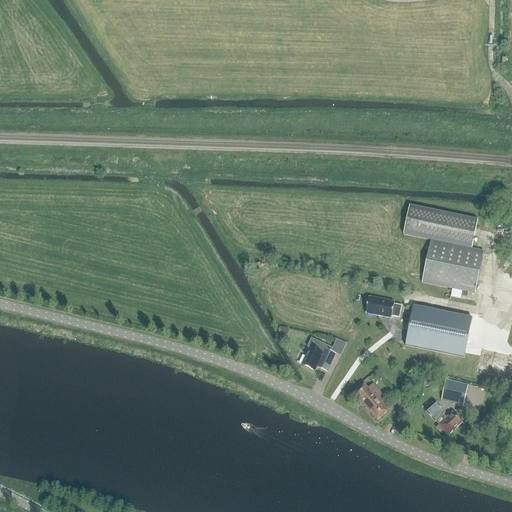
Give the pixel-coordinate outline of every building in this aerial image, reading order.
[(430,240),(421,283),(451,289),(450,297),(460,299),(461,296),(467,297),(468,293),(474,294),(483,251),(471,249),(477,220),(409,206),(403,235),(430,240)] [(365,313),(391,319),(391,317),(399,318),(401,306),(394,304),(394,303),(368,297),(365,313)] [(416,307),(408,347),(467,359),(475,320),(416,307)] [(281,327),(279,334),(287,336),(288,329),(281,327)] [(314,342),(311,348),(310,348),(301,365),(303,366),(303,367),(306,369),(308,368),(314,371),(316,367),(327,372),(337,351),(326,346),(325,348),(314,342)] [(445,381),(441,401),(463,406),(467,386),(445,381)] [(377,421),(388,411),(384,407),(389,402),(373,384),(368,389),(364,384),(353,394),(377,421)] [(453,412),(446,418),(443,415),(445,413),(436,403),(426,411),(434,421),(435,420),(440,426),(438,427),(441,432),(443,430),(448,435),(456,429),(462,423),(453,412)]
